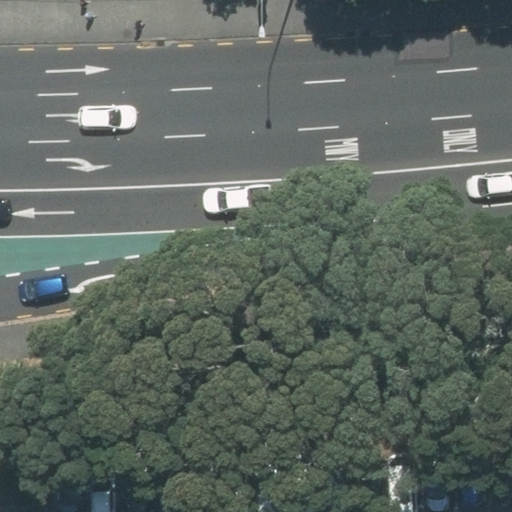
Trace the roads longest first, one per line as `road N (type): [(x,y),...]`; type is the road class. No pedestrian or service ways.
road 1 (primary): [(0,88),(511,78)]
road 2 (primary): [(350,194),(0,293)]
road 3 (primary): [(350,194),(0,198)]
road 4 (primary): [(511,173),(350,194)]
